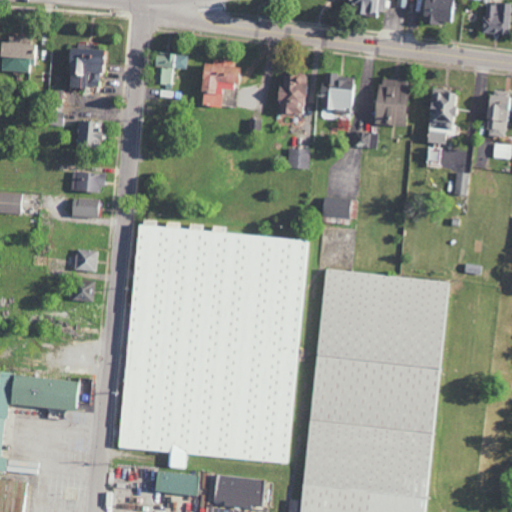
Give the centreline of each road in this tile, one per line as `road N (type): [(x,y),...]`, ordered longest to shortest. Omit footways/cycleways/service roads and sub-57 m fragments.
road 1 (residential): [(95,511),(143,0)]
road 2 (secondary): [(511,60),(222,26),(202,17),(195,0)]
